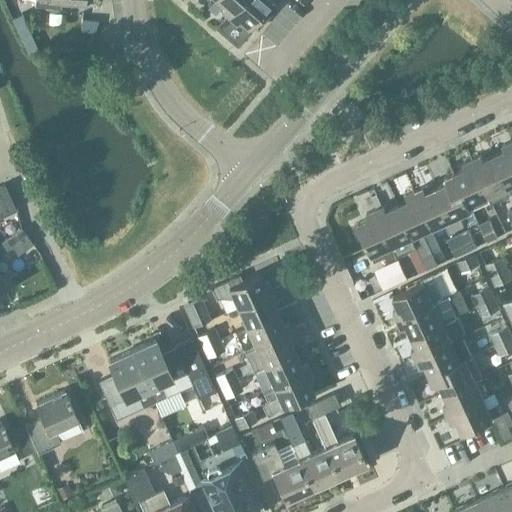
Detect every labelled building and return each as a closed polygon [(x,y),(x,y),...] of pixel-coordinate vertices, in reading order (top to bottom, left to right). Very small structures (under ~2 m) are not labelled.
[(218,0),(223,4),(220,8),(228,14),(240,0),(218,0)] [(240,0),(228,14),(236,21),(239,17),(248,25),(251,22),(257,27),(276,5),(270,0),(240,0)] [(14,26),(27,53),(38,48),(26,21),(14,26)] [(511,144),(510,140),(501,144),(503,149),(493,154),(511,193),(511,192),(511,144)] [(481,154),(472,158),(488,194),(491,202),(511,193),(493,154),(483,158),(481,154)] [(488,194),(472,158),(463,162),(465,167),(454,172),(468,203),(469,203),(488,194)] [(468,203),(454,172),(445,176),(447,180),(436,185),(451,217),(471,208),(469,203),(468,203)] [(0,184),(0,215),(16,209),(4,183),(0,184)] [(451,217),(436,185),(426,190),(424,186),(414,190),(431,226),(451,217)] [(407,199),(397,203),(417,246),(415,246),(425,268),(437,263),(421,231),(431,226),(414,190),(405,194),(407,199)] [(417,246),(397,203),(386,208),(384,203),(375,207),(392,244),(397,255),(415,246),(417,246)] [(392,244),(375,207),(366,211),(368,216),(357,221),(358,223),(354,225),(359,236),(363,234),(375,259),(386,255),(388,259),(397,255),(392,244)] [(487,240),(498,235),(489,218),(479,224),(487,240)] [(5,237),(0,240),(0,247),(3,252),(11,246),(26,235),(21,227),(20,226),(5,237)] [(469,228),(458,233),(465,250),(477,244),(469,228)] [(465,250),(458,233),(447,239),(455,255),(465,250)] [(11,246),(16,253),(32,242),(26,235),(11,246)] [(474,253),(458,260),(462,271),(479,263),(474,253)] [(490,273),(506,266),(502,256),(486,263),(490,273)] [(387,287),(406,278),(398,259),(378,268),(387,287)] [(511,277),(506,266),(490,273),(495,284),(511,277)] [(236,305),(272,289),(268,280),(263,282),(258,270),(240,278),(238,273),(211,286),(215,297),(233,297),(236,305)] [(445,294),(434,271),(422,276),(424,280),(393,294),(398,306),(393,308),(397,316),(445,294)] [(477,303),(493,296),(489,286),(473,293),(477,303)] [(272,289),(236,305),(226,310),(235,329),(276,310),(272,300),(276,297),(272,289)] [(447,293),(445,294),(397,316),(401,325),(406,323),(411,334),(452,315),(453,316),(457,314),(447,293)] [(493,296),(477,303),(482,314),(498,307),(493,296)] [(200,297),(195,299),(184,304),(193,325),(209,318),(200,297)] [(282,322),(276,310),(235,329),(243,349),(290,328),(286,319),(282,322)] [(457,314),(453,316),(452,315),(411,334),(416,345),(411,347),(415,356),(451,339),(462,334),(465,332),(457,314)] [(495,342),(511,336),(506,325),(490,332),(495,342)] [(202,344),(218,336),(214,327),(197,334),(202,344)] [(290,328),(243,349),(252,369),(294,350),(290,340),(295,338),(290,328)] [(451,339),(415,356),(419,364),(424,362),(429,373),(470,353),(462,334),(451,339)] [(224,348),(218,336),(202,344),(207,356),(224,348)] [(511,338),(511,336),(495,342),(500,354),(511,348),(511,338)] [(131,348),(154,400),(161,415),(186,404),(179,388),(191,383),(197,397),(213,390),(215,389),(191,337),(190,338),(174,345),(179,355),(165,362),(154,338),(131,348)] [(154,400),(131,348),(108,359),(118,383),(102,390),(115,418),(154,400)] [(300,361),(294,350),(252,369),(261,389),(308,367),(304,359),(300,361)] [(472,352),(470,353),(429,373),(433,382),(438,380),(443,391),(474,376),(481,373),(472,352)] [(219,384),(236,377),(231,367),(215,374),(219,384)] [(308,367),(261,389),(266,400),(261,402),(266,414),(284,407),(283,404),(313,390),(308,379),(312,376),(308,367)] [(474,376),(443,391),(448,401),(443,404),(447,412),(483,396),(474,376)] [(241,389),(236,377),(219,384),(225,396),(241,389)] [(77,418),(64,389),(36,402),(41,415),(25,422),(38,451),(59,442),(54,429),(77,418)] [(325,444),(338,474),(352,468),(353,471),(363,466),(361,463),(365,462),(352,432),(337,439),(323,409),(339,403),(334,392),(306,404),(324,444),(325,444)] [(483,396),(447,412),(451,421),(456,419),(460,429),(491,415),(491,414),(500,410),(495,401),(487,405),(483,396)] [(251,409),(234,416),(239,427),(255,419),(251,409)] [(491,415),(495,425),(511,418),(506,409),(500,411),(500,410),(491,414),(491,415)] [(325,444),(324,444),(310,451),(292,411),(279,416),(297,457),(298,457),(311,486),(325,480),(327,483),(336,478),(335,475),(338,474),(325,444)] [(268,437),(284,431),(279,416),(263,422),(268,437)] [(0,453),(13,448),(0,419),(0,453)] [(203,424),(187,431),(192,443),(208,436),(203,424)] [(187,431),(172,438),(177,450),(192,443),(187,431)] [(222,454),(241,449),(236,432),(218,436),(222,454)] [(177,450),(172,438),(148,449),(153,461),(156,460),(171,453),(177,450)] [(298,457),(297,457),(283,464),(273,442),(250,452),(262,478),(273,473),(285,498),(298,492),(300,495),(309,491),(308,488),(311,486),(298,457)] [(171,473),(179,469),(171,453),(156,460),(159,468),(171,473)] [(217,508),(218,511),(254,511),(256,511),(242,481),(249,478),(241,461),(222,470),(221,467),(217,465),(207,470),(206,473),(208,476),(203,478),(211,495),(209,496),(208,499),(212,508),(215,509),(217,508)] [(118,480),(107,485),(111,494),(111,495),(123,490),(118,480)] [(72,493),(67,482),(54,488),(60,499),(72,493)] [(511,482),(503,487),(511,506),(511,482)] [(511,511),(511,506),(503,487),(476,499),(482,511),(511,511)] [(192,511),(185,495),(169,502),(162,488),(138,498),(144,511),(192,511)] [(482,511),(476,499),(451,510),(452,511),(482,511)] [(103,511),(121,511),(117,502),(102,508),(103,511)]
